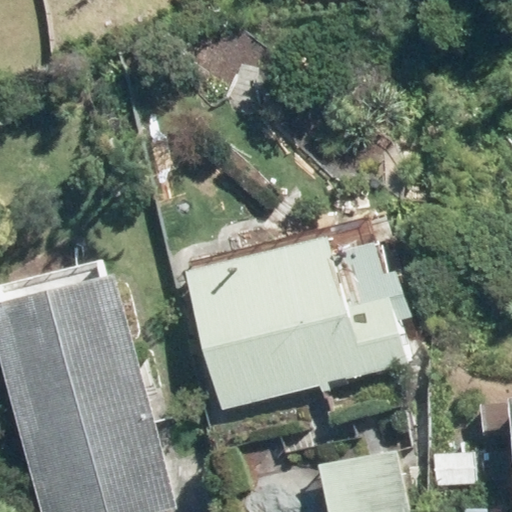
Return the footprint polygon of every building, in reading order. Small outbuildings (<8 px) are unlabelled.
[(367,234),(209,273),(242,405),(426,360),(410,296),(431,291),(425,267),(415,270),(407,241),(371,250),(367,234)] [(142,278),(28,303),(71,511),(184,511),(184,510),(189,508),(142,278)] [(511,449),(488,450),(489,475),(511,475),(511,449)] [(481,483),(482,477),(482,450),(440,451),(440,480),(441,483),(481,483)] [(341,465),(348,511),(426,511),(418,452),(341,465)]
